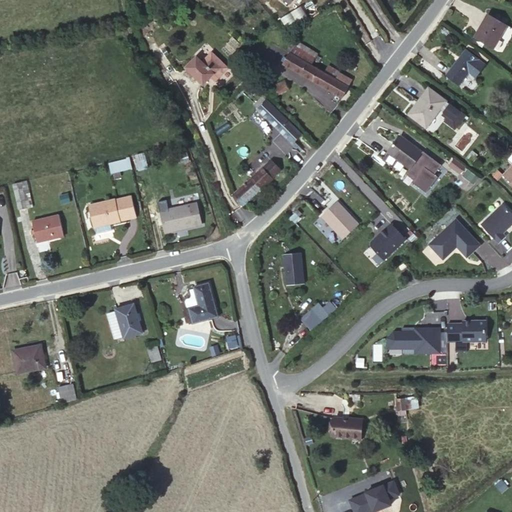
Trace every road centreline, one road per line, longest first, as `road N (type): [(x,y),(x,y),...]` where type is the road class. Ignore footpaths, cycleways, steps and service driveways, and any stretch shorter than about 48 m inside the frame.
road 1 (residential): [(236,245),(371,92),(438,0)]
road 2 (residential): [(277,399),(404,293),(484,287),(511,276)]
road 3 (residential): [(0,296),(236,245)]
road 4 (residential): [(236,245),(254,338),(277,399)]
